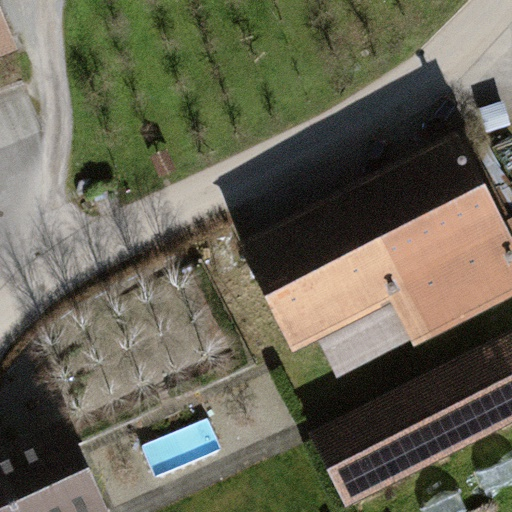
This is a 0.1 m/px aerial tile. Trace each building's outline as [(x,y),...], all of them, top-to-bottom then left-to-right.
[(0,12),(0,60),(17,54),(0,12)] [(166,151),(152,157),(160,176),(174,170),(166,151)] [(511,262),(453,151),(249,258),(295,345),(398,291),(420,333),(511,284),(511,262)] [(511,395),(490,353),(319,441),(350,499),(511,415),(511,395)] [(103,511),(69,433),(0,463),(0,511),(103,511)]
